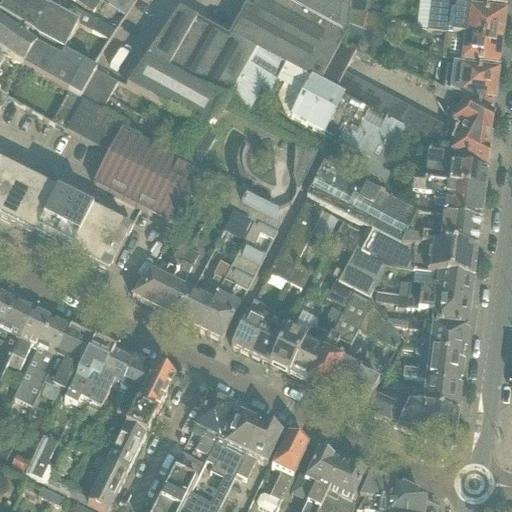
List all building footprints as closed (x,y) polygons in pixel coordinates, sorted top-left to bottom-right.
[(27,0),(8,0),(0,12),(0,16),(31,35),(38,42),(63,55),(77,26),(47,10),(46,11),(27,0)] [(33,0),(40,4),(90,33),(96,23),(65,7),(55,0),(33,0)] [(68,0),(90,15),(100,0),(68,0)] [(178,14),(126,89),(205,133),(223,106),(255,55),(309,83),(320,88),(341,48),(346,38),(348,26),(350,12),(351,0),(250,0),(227,41),(178,14)] [(432,0),(432,4),(466,8),(466,4),(504,8),(505,0),(432,0)] [(428,34),(443,35),(501,42),(504,17),(465,12),(466,8),(432,4),(428,34)] [(350,12),(348,26),(362,31),(365,16),(350,12)] [(365,16),(362,31),(384,38),(389,23),(365,16)] [(96,23),(90,33),(108,43),(115,32),(96,23)] [(0,25),(0,57),(6,61),(81,104),(101,114),(115,89),(115,87),(116,86),(97,75),(63,56),(62,58),(60,61),(34,48),(32,47),(0,25)] [(351,28),(346,38),(367,48),(372,36),(351,28)] [(443,48),(441,61),(449,62),(455,63),(459,63),(478,66),(498,68),(501,42),(445,36),(443,48)] [(341,48),(320,88),(335,96),(346,76),(356,55),(341,48)] [(255,55),(224,106),(278,136),(283,127),(277,120),(254,106),(261,93),(268,98),(274,85),(281,89),(276,99),(284,118),(288,120),(371,162),(363,177),(385,188),(393,174),(385,170),(404,133),(399,130),(388,124),(377,118),(367,113),(356,107),(346,102),(335,96),(320,88),(309,83),(255,55)] [(443,91),(443,92),(463,102),(471,107),(475,109),(476,109),(483,113),(491,118),(497,76),(477,73),(458,71),(454,70),(446,69),(443,90),(443,91)] [(335,96),(346,102),(356,81),(346,76),(335,96)] [(346,102),(356,107),(367,87),(356,81),(346,102)] [(356,107),(367,113),(378,93),(367,87),(356,107)] [(377,118),(388,98),(378,93),(367,113),(377,118)] [(377,118),(388,124),(399,104),(388,98),(377,118)] [(450,108),(445,118),(452,121),(489,141),(491,118),(483,113),(476,109),(475,109),(471,107),(463,102),(458,111),(450,108)] [(81,104),(80,106),(65,135),(66,135),(108,157),(106,160),(107,161),(92,187),(136,209),(135,210),(177,231),(211,180),(121,133),(124,127),(81,104)] [(388,124),(399,130),(409,110),(399,104),(388,124)] [(409,135),(420,115),(409,110),(399,130),(404,133),(409,135)] [(449,156),(475,170),(484,176),(488,146),(489,141),(452,121),(450,125),(447,129),(420,115),(409,135),(449,156)] [(411,189),(410,197),(433,200),(432,210),(443,211),(442,219),(442,221),(442,223),(444,223),(478,227),(478,225),(484,176),(475,170),(449,156),(443,159),(427,157),(424,181),(421,178),(418,177),(413,177),(412,186),(411,189)] [(430,248),(475,254),(476,240),(478,227),(444,223),(442,223),(425,221),(423,220),(421,220),(416,216),(381,198),(380,194),(383,191),(383,188),(382,187),(329,159),(324,160),(303,200),(324,211),(366,230),(385,240),(378,253),(384,257),(428,262),(430,248)] [(293,164),(292,181),(293,182),(294,183),(295,185),(295,187),(295,188),(295,190),(295,191),(298,192),(308,172),(293,164)] [(0,216),(10,196),(19,179),(0,170),(0,216)] [(19,179),(10,196),(0,216),(0,223),(15,231),(17,229),(37,189),(19,179)] [(225,284),(200,334),(221,344),(230,326),(239,309),(264,258),(252,252),(259,236),(271,242),(272,242),(272,240),(275,235),(275,211),(262,204),(260,207),(245,199),(247,196),(230,186),(217,207),(234,215),(251,224),(254,226),(225,284)] [(37,189),(17,229),(15,231),(34,240),(55,198),(37,189)] [(73,207),(55,198),(34,240),(52,249),(73,207)] [(306,206),(283,252),(298,260),(321,213),(306,206)] [(73,207),(52,249),(70,258),(91,216),(73,207)] [(234,215),(224,235),(241,244),(251,224),(234,215)] [(322,215),(315,230),(329,238),(337,223),(322,215)] [(110,225),(102,221),(91,216),(70,258),(88,268),(110,225)] [(110,225),(88,268),(107,277),(128,235),(110,225)] [(437,277),(437,278),(472,281),(475,254),(430,248),(428,262),(384,257),(378,253),(385,240),(366,230),(360,241),(347,268),(384,272),(384,271),(437,277)] [(179,246),(172,261),(180,265),(181,264),(182,265),(188,251),(181,247),(179,246)] [(188,251),(182,265),(192,270),(199,256),(188,251)] [(283,252),(276,266),(288,272),(287,275),(291,278),(300,260),(298,260),(283,252)] [(291,278),(286,287),(302,295),(316,269),(300,260),(291,278)] [(132,300),(158,313),(180,267),(182,265),(181,264),(180,265),(172,261),(163,279),(150,273),(132,300)] [(158,313),(179,324),(194,294),(182,289),(192,270),(182,265),(180,267),(158,313)] [(270,278),(286,287),(291,278),(287,275),(288,272),(276,266),(270,278)] [(370,301),(384,272),(347,268),(338,285),(370,301)] [(409,286),(407,299),(469,306),(472,281),(437,278),(436,289),(421,288),(409,286)] [(179,324),(200,334),(225,284),(214,279),(204,299),(194,294),(179,324)] [(399,285),(398,298),(407,299),(409,286),(399,285)] [(333,287),(326,301),(344,311),(352,296),(333,287)] [(330,340),(307,387),(326,396),(344,360),(357,334),(368,313),(370,308),(370,307),(368,304),(352,296),(344,311),(330,340)] [(0,297),(0,335),(15,305),(0,297)] [(407,299),(406,312),(427,314),(426,327),(466,331),(469,306),(407,299)] [(0,380),(7,367),(33,314),(15,305),(0,335),(0,380)] [(272,315),(253,305),(247,316),(230,349),(250,359),(272,315)] [(368,313),(357,334),(376,343),(385,326),(370,308),(368,313)] [(51,323),(33,314),(7,367),(20,373),(31,350),(36,353),(51,323)] [(291,324),(270,368),(288,378),(307,341),(306,341),(316,321),(301,314),(295,326),(291,324)] [(250,359),(270,368),(291,324),(272,315),(250,359)] [(408,325),(387,322),(392,329),(407,331),(408,325)] [(36,353),(13,402),(31,411),(43,387),(44,385),(70,332),(51,323),(36,353)] [(407,331),(407,332),(421,334),(419,355),(463,360),(466,331),(408,325),(407,331)] [(385,326),(376,343),(377,344),(395,353),(399,345),(399,343),(385,326)] [(307,341),(288,378),(307,387),(330,340),(311,330),(306,341),(307,341)] [(43,387),(51,390),(64,397),(90,342),(70,332),(44,385),(43,387)] [(88,405),(114,354),(94,344),(63,406),(75,412),(81,401),(88,405)] [(326,396),(345,406),(367,362),(369,358),(359,353),(354,364),(344,360),(326,396)] [(118,394),(119,393),(134,363),(114,354),(88,405),(100,411),(111,390),(118,394)] [(393,365),(386,379),(425,383),(460,387),(463,360),(419,355),(417,375),(415,373),(402,371),(402,372),(398,372),(399,366),(393,365)] [(367,362),(345,406),(364,415),(387,368),(377,363),(376,366),(367,362)] [(116,418),(127,424),(138,402),(139,403),(154,373),(134,363),(119,393),(126,397),(116,418)] [(127,424),(124,430),(145,440),(173,383),(154,373),(139,403),(138,402),(127,424)] [(457,416),(460,387),(425,383),(423,399),(399,397),(398,407),(407,410),(407,411),(457,416)] [(209,400),(190,438),(200,443),(191,461),(204,468),(205,466),(208,460),(216,444),(223,430),(232,413),(232,412),(209,400)] [(376,400),(368,417),(390,427),(390,426),(398,410),(376,400)] [(445,454),(446,452),(452,450),(453,450),(457,416),(407,411),(397,431),(445,454)] [(189,498),(181,511),(218,511),(234,478),(261,426),(246,418),(242,418),(239,417),(232,413),(223,430),(216,444),(208,460),(205,466),(212,469),(209,476),(222,483),(209,508),(189,498)] [(261,426),(234,478),(246,484),(255,465),(264,470),(272,454),(281,436),(261,426)] [(124,430),(105,469),(126,479),(145,440),(124,430)] [(260,499),(256,506),(257,510),(261,511),(277,511),(293,482),(292,482),(298,467),(307,449),(286,439),(277,457),(270,471),(280,476),(271,496),(269,500),(264,498),(260,499)] [(25,479),(47,489),(54,473),(46,470),(56,449),(42,442),(31,466),(25,479)] [(1,449),(0,450),(0,462),(4,464),(10,453),(1,449)] [(306,505),(302,511),(317,511),(340,466),(328,460),(329,459),(317,453),(309,472),(305,481),(298,478),(290,497),(306,505)] [(9,471),(25,479),(31,466),(15,459),(9,471)] [(317,511),(352,511),(355,508),(352,507),(357,495),(366,477),(345,466),(344,468),(340,466),(317,511)] [(109,511),(126,479),(105,469),(86,509),(92,511),(109,511)] [(152,511),(181,511),(196,484),(173,472),(152,511)] [(48,490),(67,499),(73,487),(54,478),(48,490)] [(392,489),(370,479),(359,502),(362,503),(389,507),(392,489)] [(73,487),(67,499),(85,507),(90,495),(73,487)] [(438,511),(439,511),(392,489),(389,507),(362,503),(357,511),(438,511)] [(37,501),(48,507),(53,498),(41,492),(37,501)] [(53,498),(48,507),(58,511),(60,511),(65,504),(53,498)]
